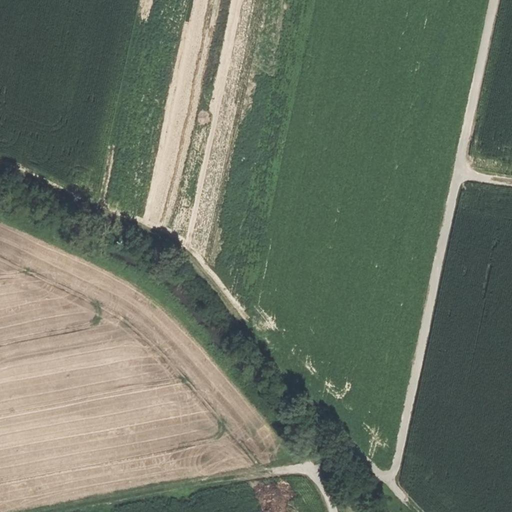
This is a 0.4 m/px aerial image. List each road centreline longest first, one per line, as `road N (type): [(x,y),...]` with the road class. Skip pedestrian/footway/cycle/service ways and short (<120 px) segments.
road 1 (track): [(494,0),(394,481),(349,448)]
road 2 (track): [(349,448),(166,240),(0,164)]
road 3 (track): [(68,511),(308,470),(326,493)]
